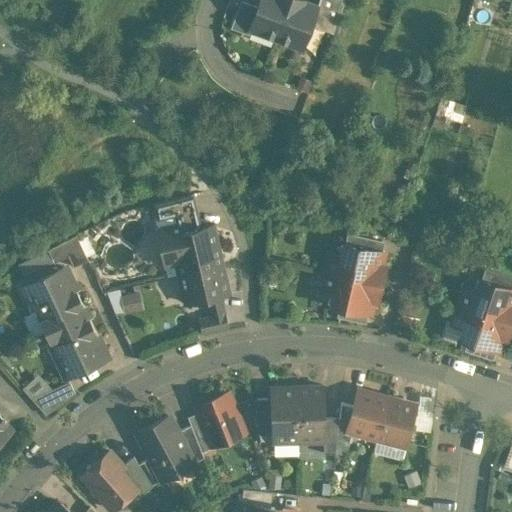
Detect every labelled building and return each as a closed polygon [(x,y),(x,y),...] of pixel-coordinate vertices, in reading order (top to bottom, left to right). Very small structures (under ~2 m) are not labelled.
[(257,6),(241,0),(240,0),(231,27),(249,33),(250,29),(249,28),(257,6)] [(259,0),(257,6),(249,28),(250,29),(276,38),(289,0),(259,0)] [(289,0),(276,38),(302,47),(310,24),(317,6),(303,1),(303,0),(289,0)] [(344,0),(318,0),(317,6),(310,24),(333,32),(344,0)] [(438,96),(434,119),(462,125),(467,102),(438,96)] [(191,194),(156,203),(159,216),(194,208),(191,194)] [(159,216),(155,217),(158,228),(156,228),(164,264),(176,261),(179,273),(222,263),(212,224),(199,227),(194,208),(159,216)] [(381,240),(350,233),(347,244),(379,251),(381,240)] [(88,259),(76,234),(47,248),(54,262),(68,255),(73,265),(88,259)] [(347,244),(344,256),(331,253),(327,271),(380,283),(384,266),(380,265),(383,252),(379,251),(347,244)] [(222,263),(179,273),(186,302),(207,297),(220,294),(228,292),(222,263)] [(64,266),(21,286),(30,305),(35,307),(46,330),(85,311),(82,304),(83,304),(76,290),(75,290),(64,266)] [(511,277),(486,268),(482,279),(511,288),(511,277)] [(380,283),(327,271),(323,288),(336,291),(334,303),(342,305),(365,310),(369,311),(372,298),(376,299),(380,283)] [(511,288),(482,279),(478,291),(465,286),(459,304),(511,321),(511,318),(511,288)] [(114,312),(143,305),(139,288),(121,292),(119,286),(109,288),(114,312)] [(220,294),(207,297),(211,316),(224,313),(220,294)] [(511,321),(459,304),(454,321),(467,325),(463,337),(471,339),(494,347),(498,348),(502,335),(506,336),(511,321)] [(365,310),(342,305),(339,317),(363,322),(365,310)] [(24,314),(32,334),(40,331),(32,311),(24,314)] [(85,311),(46,330),(59,358),(57,364),(63,377),(106,356),(95,332),(96,332),(89,317),(88,317),(85,311)] [(211,316),(200,318),(203,331),(227,325),(224,313),(211,316)] [(494,347),(471,339),(467,350),(490,358),(494,347)] [(69,380),(31,397),(46,413),(75,393),(69,380)] [(323,384),(297,385),(298,440),(323,439),(324,439),(324,417),(323,384)] [(297,385),(271,386),(271,397),(272,433),(272,440),(298,440),(297,385)] [(387,397),(358,389),(354,405),(351,415),(349,429),(352,430),(376,437),(387,397)] [(228,393),(196,406),(208,434),(210,440),(211,440),(242,428),(228,393)] [(271,397),(253,398),(259,433),(272,433),(271,397)] [(416,404),(387,397),(376,437),(405,444),(416,404)] [(354,405),(341,402),(339,416),(337,437),(350,441),(352,430),(349,429),(351,415),(354,405)] [(168,414),(138,430),(151,455),(163,477),(193,461),(177,431),(168,414)] [(0,438),(11,428),(0,415),(0,438)] [(339,416),(324,417),(324,439),(323,439),(324,452),(335,452),(337,437),(339,416)] [(197,438),(191,423),(177,431),(193,461),(204,456),(197,438)] [(208,434),(197,438),(202,450),(213,446),(211,440),(210,440),(208,434)] [(109,449),(82,473),(92,485),(92,489),(97,494),(102,496),(112,508),(135,488),(136,487),(120,468),(123,465),(122,464),(109,449)] [(138,462),(133,455),(122,464),(123,465),(120,468),(136,487),(135,488),(141,494),(153,484),(153,483),(152,483),(138,462)] [(138,462),(152,483),(153,483),(163,477),(151,455),(138,462)] [(271,491),(243,487),(242,500),(254,502),(253,504),(270,506),(271,491)] [(73,511),(55,499),(46,511),(73,511)]
